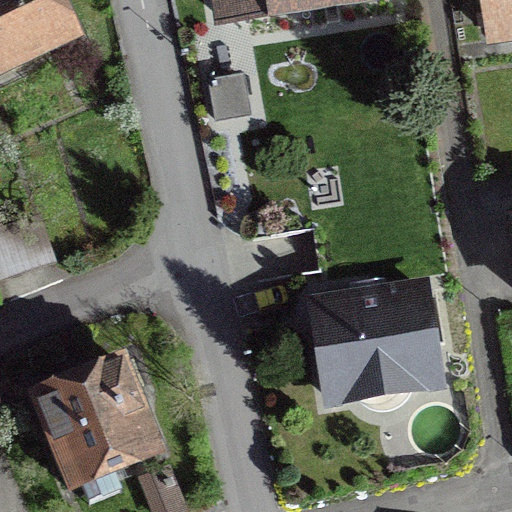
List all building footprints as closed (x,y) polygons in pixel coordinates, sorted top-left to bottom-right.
[(0,0),(0,83),(86,43),(65,0),(0,0)] [(209,0),(214,32),(220,31),(221,39),(243,35),(242,28),(408,4),(407,0),(209,0)] [(511,0),(478,0),(487,56),(511,51),(511,0)] [(253,118),(245,76),(216,81),(217,87),(208,89),(214,125),(253,118)] [(38,215),(0,228),(0,282),(1,284),(56,264),(38,215)] [(349,291),(304,298),(321,411),(446,393),(430,280),(389,286),(388,279),(348,285),(349,291)] [(128,356),(26,396),(68,500),(169,459),(128,356)] [(0,369),(0,407),(18,401),(6,368),(0,369)] [(138,479),(150,511),(188,511),(172,467),(138,479)]
